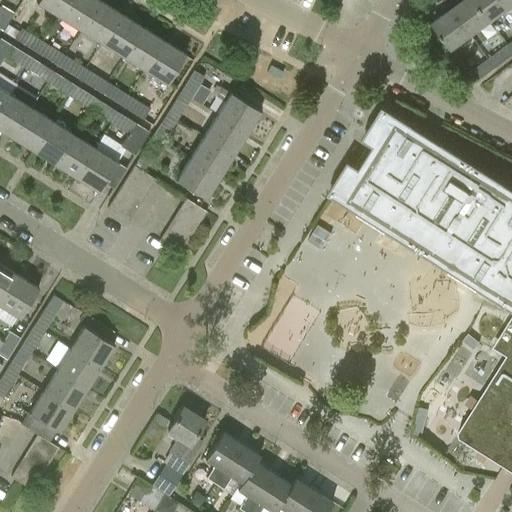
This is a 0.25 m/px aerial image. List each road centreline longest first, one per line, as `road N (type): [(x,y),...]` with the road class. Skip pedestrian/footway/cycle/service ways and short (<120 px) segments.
road 1 (residential): [(184,329),(360,51)]
road 2 (residential): [(419,511),(276,417),(169,359)]
road 3 (residential): [(184,329),(0,216)]
road 4 (residential): [(72,511),(169,359)]
road 5 (residential): [(511,132),(360,51)]
